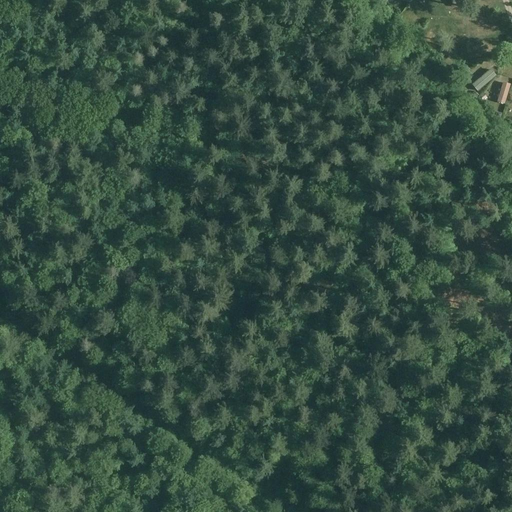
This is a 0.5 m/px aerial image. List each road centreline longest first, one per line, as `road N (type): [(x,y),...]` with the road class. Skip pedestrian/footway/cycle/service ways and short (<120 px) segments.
road 1 (track): [(177,136),(292,174),(382,220),(511,336)]
road 2 (track): [(293,511),(120,393)]
road 3 (track): [(0,91),(177,136)]
road 4 (track): [(120,393),(0,314)]
